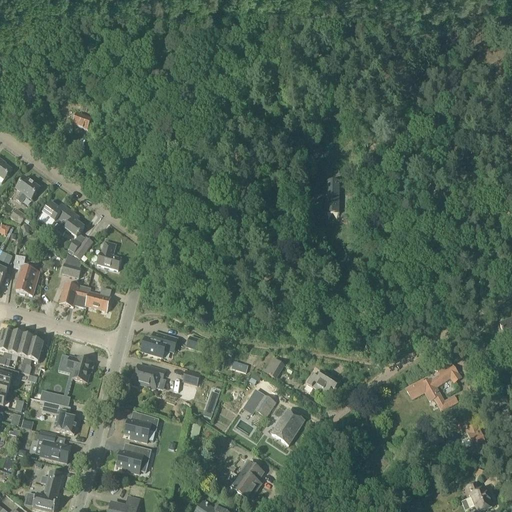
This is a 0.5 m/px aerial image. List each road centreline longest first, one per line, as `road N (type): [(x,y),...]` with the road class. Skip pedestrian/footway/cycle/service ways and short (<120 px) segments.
road 1 (residential): [(266,511),(331,422),(468,322)]
road 2 (tertiary): [(148,244),(248,0)]
road 3 (residential): [(148,244),(0,133)]
road 4 (tertiary): [(77,511),(120,345)]
road 5 (residential): [(120,345),(0,312)]
